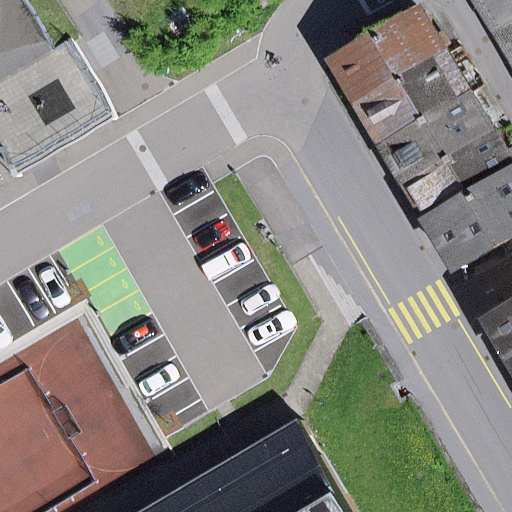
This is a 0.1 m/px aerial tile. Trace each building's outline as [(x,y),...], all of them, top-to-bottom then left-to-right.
[(511,0),(501,0),(488,8),(502,30),(511,24),(511,0)] [(426,12),(342,61),(368,104),(451,55),(426,12)] [(511,24),(502,30),(511,45),(511,24)] [(64,144),(114,113),(71,40),(54,50),(41,57),(20,70),(64,144)] [(451,55),(368,104),(391,142),(475,94),(451,55)] [(0,140),(5,148),(18,171),(64,144),(20,70),(0,81),(0,140)] [(475,94),(391,142),(414,181),(498,132),(475,94)] [(511,154),(498,132),(414,181),(438,220),(511,176),(511,154)] [(464,270),(511,242),(511,176),(438,220),(464,270)] [(511,313),(499,321),(511,342),(511,313)] [(358,511),(305,421),(149,511),(358,511)]
